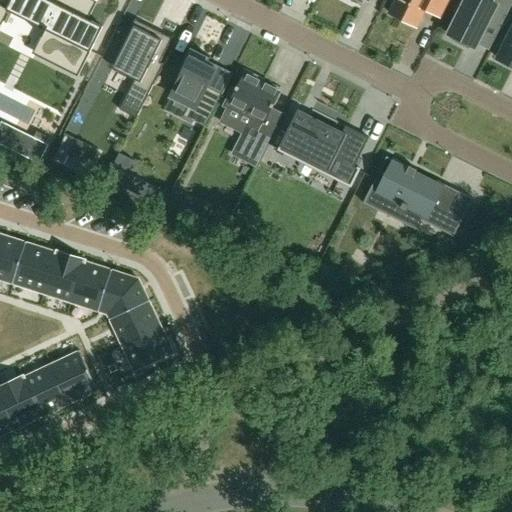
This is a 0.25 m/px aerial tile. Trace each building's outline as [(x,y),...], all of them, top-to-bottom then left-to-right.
[(0,0),(0,25),(1,26),(9,10),(44,28),(40,36),(41,36),(34,51),(77,72),(76,76),(78,77),(95,44),(94,44),(103,26),(92,21),(90,24),(87,23),(93,10),(89,8),(88,9),(70,0),(0,0)] [(396,0),(390,14),(416,27),(429,0),(431,0),(444,6),(447,0),(396,0)] [(511,4),(511,0),(494,0),(493,3),(486,0),(460,0),(455,11),(459,13),(448,34),(453,37),(452,41),(465,48),(467,48),(468,49),(470,45),(475,48),(486,27),(498,33),(511,4)] [(160,63),(169,44),(168,44),(148,33),(150,29),(136,22),(137,21),(135,20),(112,64),(114,65),(113,69),(135,80),(126,97),(143,106),(164,65),(160,63)] [(511,30),(498,59),(511,66),(511,30)] [(171,96),(165,107),(184,116),(205,127),(221,94),(207,88),(216,70),(207,65),(210,58),(190,48),(177,75),(181,76),(171,96)] [(256,166),(277,126),(266,120),(279,93),(262,84),(263,81),(246,72),(244,75),(234,95),(230,93),(224,106),(250,120),(233,154),(256,166)] [(337,146),(347,127),(346,126),(342,133),(309,116),(307,120),(296,115),(289,128),(278,151),(280,152),(281,150),(318,168),(324,156),(340,163),(335,172),(352,181),(349,186),(351,187),(360,169),(355,166),(360,157),(337,146)] [(9,130),(3,141),(38,159),(51,138),(42,132),(35,144),(9,130)] [(65,136),(53,161),(85,177),(90,166),(98,152),(76,141),(65,136)] [(119,154),(103,187),(116,192),(119,186),(149,201),(147,204),(152,205),(161,209),(168,194),(126,173),(132,161),(119,154)] [(434,189),(437,183),(439,184),(439,182),(436,181),(436,182),(416,172),(417,170),(416,170),(415,171),(386,157),(363,203),(382,213),(389,199),(402,206),(401,208),(406,210),(407,208),(420,215),(418,219),(441,231),(460,193),(458,192),(457,193),(458,193),(455,200),(434,189)] [(196,202),(173,190),(165,206),(188,218),(196,202)] [(0,280),(13,284),(44,294),(71,303),(99,312),(108,315),(122,346),(134,372),(133,372),(134,373),(175,354),(174,353),(173,353),(161,328),(149,301),(139,279),(85,262),(85,260),(57,251),(56,253),(26,243),(0,234),(0,280)] [(0,436),(16,429),(42,417),(68,405),(97,391),(97,392),(99,391),(80,351),(78,351),(79,352),(50,366),(24,378),(23,376),(0,387),(0,436)]
